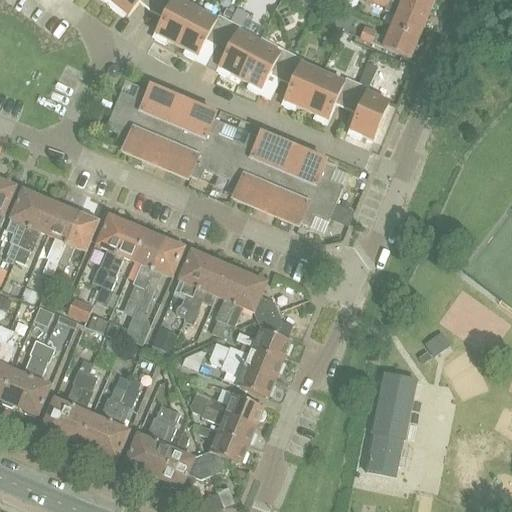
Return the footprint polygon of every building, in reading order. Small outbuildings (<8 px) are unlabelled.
[(140,5),(151,14),(160,0),(112,0),(107,7),(119,17),(122,13),(126,16),(128,18),(140,5)] [(176,0),(160,0),(151,14),(165,21),(154,41),(166,47),(168,43),(177,48),(196,11),(176,0)] [(429,20),(402,9),(381,0),(364,0),(387,10),(386,12),(398,17),(393,29),(420,41),(429,20)] [(429,20),(437,0),(405,0),(404,0),(381,0),(402,9),(429,20)] [(240,34),(242,30),(249,16),(238,10),(235,15),(232,21),(230,24),(217,49),(228,55),(218,75),(230,81),(232,77),(241,81),(259,44),(240,34)] [(217,49),(230,24),(219,18),(217,22),(196,11),(177,48),(186,52),(184,57),(196,63),(206,43),(217,49)] [(227,13),(224,17),(232,21),(235,15),(228,11),(227,13)] [(420,41),(393,29),(388,41),(376,36),(377,34),(365,29),(360,40),(411,61),(420,41)] [(270,77),(281,83),(292,57),(261,40),(259,44),(241,81),(250,86),(247,90),(259,97),(270,77)] [(297,109),(307,113),(323,76),(302,66),(304,62),(292,57),(281,83),(292,88),(283,108),(296,114),(297,109)] [(110,70),(107,74),(110,80),(114,81),(119,79),(121,74),(119,70),(114,68),(110,70)] [(323,76),(307,113),(316,117),(314,122),(326,127),(335,107),(347,112),(358,86),(357,85),(362,72),(355,69),(349,82),(346,81),(344,85),(323,76)] [(358,86),(347,112),(358,117),(349,137),(361,143),(364,139),(373,143),(390,105),(368,95),(370,91),(358,86)] [(121,94),(114,113),(170,136),(184,103),(151,89),(149,94),(139,89),(138,91),(134,100),(122,95),(123,95),(121,94)] [(225,160),(233,141),(221,136),(225,126),(215,122),(217,117),(184,103),(170,136),(225,160)] [(114,147),(125,151),(123,155),(156,169),(165,148),(170,136),(114,113),(106,131),(107,131),(119,136),(115,145),(114,147)] [(170,136),(165,148),(156,169),(189,183),(191,179),(201,183),(205,173),(217,178),(225,160),(170,136)] [(233,141),(225,160),(280,183),(285,172),(294,150),(261,136),(259,141),(249,136),(245,147),(233,141)] [(294,150),(285,172),(280,183),(336,207),(339,200),(342,194),(344,189),(343,188),(331,183),(336,173),(325,169),(327,164),(294,150)] [(225,193),(235,198),(233,202),(266,216),(275,195),(280,183),(225,160),(217,178),(229,183),(225,193)] [(16,189),(0,182),(0,217),(3,219),(16,189)] [(280,183),(275,195),(266,216),(299,230),(301,226),(311,230),(312,229),(312,228),(315,220),(327,225),(328,225),(336,207),(280,183)] [(21,249),(43,201),(23,193),(11,222),(18,225),(10,245),(12,246),(7,259),(15,263),(21,249)] [(43,201),(21,249),(15,263),(25,267),(31,254),(33,255),(41,235),(49,239),(61,209),(43,201)] [(79,217),(61,209),(49,239),(56,241),(47,261),(49,261),(43,275),(53,279),(79,217)] [(79,217),(53,279),(60,283),(75,249),(86,254),(98,225),(79,217)] [(92,286),(102,290),(129,227),(110,219),(97,249),(109,253),(101,272),(99,272),(92,286)] [(147,235),(129,227),(102,290),(112,294),(118,280),(116,279),(124,260),(135,265),(147,235)] [(166,243),(147,235),(135,265),(141,267),(133,287),(135,288),(144,292),(148,284),(166,243)] [(139,305),(136,311),(130,325),(127,331),(124,339),(144,347),(149,333),(146,318),(152,302),(163,277),(173,281),(185,251),(166,243),(148,284),(144,292),(139,305)] [(191,289),(183,308),(178,319),(186,322),(190,311),(211,262),(192,254),(179,284),(191,289)] [(190,311),(186,322),(185,325),(195,329),(200,316),(198,315),(202,306),(212,311),(217,300),(229,270),(211,262),(190,311)] [(249,278),(229,270),(217,300),(224,303),(216,322),(218,323),(213,336),(222,340),(227,327),(235,308),(249,278)] [(249,278),(235,308),(227,327),(235,330),(243,311),(255,316),(253,320),(255,324),(276,316),(272,307),(260,303),(267,286),(249,278)] [(135,288),(130,301),(139,305),(144,292),(135,288)] [(38,296),(26,290),(21,301),(33,307),(38,296)] [(1,299),(0,301),(0,311),(8,314),(12,303),(1,299)] [(93,311),(74,303),(68,318),(86,326),(93,311)] [(40,310),(34,324),(48,330),(54,316),(40,310)] [(279,323),(276,316),(255,324),(258,330),(262,332),(258,343),(240,336),(237,343),(254,351),(284,362),(291,343),(274,336),(279,323)] [(60,318),(58,323),(76,331),(78,325),(60,318)] [(109,324),(93,318),(88,330),(104,336),(109,324)] [(110,324),(105,338),(122,345),(124,339),(127,331),(110,324)] [(0,352),(3,345),(9,332),(0,328),(0,352)] [(9,332),(3,345),(0,352),(0,400),(1,401),(13,372),(7,370),(15,350),(13,350),(19,336),(9,332)] [(159,333),(152,349),(153,349),(167,355),(170,356),(174,347),(176,341),(159,333)] [(427,347),(435,358),(450,347),(443,336),(427,347)] [(20,409),(40,361),(45,348),(36,344),(30,357),(32,358),(24,377),(13,372),(1,401),(20,409)] [(277,379),(284,362),(254,351),(251,360),(217,346),(213,354),(277,379)] [(45,348),(40,361),(20,409),(38,417),(50,389),(40,384),(48,365),(50,365),(55,352),(45,348)] [(268,400),(277,379),(213,354),(210,362),(211,366),(222,370),(221,372),(242,381),(239,388),(268,400)] [(428,354),(419,360),(423,367),(433,361),(428,354)] [(88,377),(82,391),(62,439),(80,447),(92,417),(85,415),(94,395),(92,394),(98,381),(95,379),(97,375),(91,372),(89,377),(88,377)] [(79,373),(73,387),(65,405),(55,401),(42,431),(62,439),(82,391),(88,377),(79,373)] [(374,436),(367,474),(395,480),(397,471),(401,448),(402,441),(404,441),(415,391),(417,381),(386,375),(374,436)] [(100,421),(92,417),(80,447),(98,454),(119,406),(125,392),(116,389),(111,402),(108,401),(100,421)] [(193,403),(256,429),(259,423),(262,423),(264,422),(266,417),(265,414),(263,412),(264,410),(235,397),(230,409),(210,400),(211,398),(197,392),(193,403)] [(248,448),(256,429),(193,403),(190,410),(191,413),(203,418),(202,420),(222,429),(219,435),(248,448)] [(119,406),(98,454),(117,462),(129,433),(123,430),(131,411),(119,406)] [(145,474),(164,425),(169,412),(162,408),(156,422),(148,441),(138,437),(125,466),(145,474)] [(169,412),(164,425),(145,474),(162,482),(174,452),(168,450),(177,430),(175,429),(181,417),(169,412)] [(241,467),(248,448),(219,435),(219,436),(196,427),(193,434),(216,443),(211,454),(206,452),(202,454),(210,477),(219,473),(224,460),(241,467)] [(202,480),(210,477),(202,454),(195,457),(194,460),(183,456),(190,439),(183,436),(175,453),(174,452),(162,482),(182,491),(189,475),(202,480)] [(238,471),(234,481),(244,485),(248,476),(238,471)] [(210,496),(200,510),(205,511),(222,511),(224,511),(219,497),(212,498),(210,496)]
